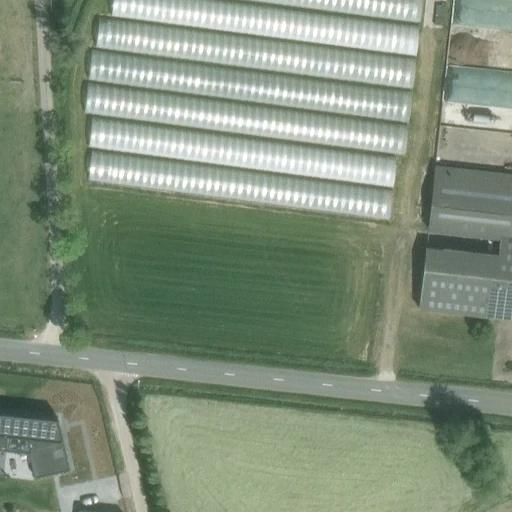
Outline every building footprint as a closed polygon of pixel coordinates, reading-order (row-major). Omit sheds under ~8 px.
[(104,0),(103,21),(89,21),(89,48),(165,50),(166,24),(220,26),(221,0),(104,0)] [(296,39),(404,54),(408,23),(407,23),(410,0),(315,0),(316,2),(319,2),(317,17),(251,7),(251,9),(239,7),(236,26),(297,35),(296,39)] [(441,0),(433,100),(511,106),(511,31),(450,26),(451,8),(460,8),(460,0),(441,0)] [(403,58),(281,46),(280,61),(317,65),(316,76),(400,85),(403,58)] [(186,63),(83,55),(81,79),(184,86),(186,63)] [(311,83),(308,107),(391,116),(393,92),(311,83)] [(95,114),(167,122),(168,111),(182,112),(183,104),(168,102),(169,96),(81,85),(78,107),(95,109),(95,114)] [(437,107),(435,159),(461,160),(463,108),(437,107)] [(380,186),(390,127),(317,114),(313,134),(337,138),(334,154),(317,151),(315,162),(333,165),(331,178),(380,186)] [(80,144),(160,147),(161,126),(81,123),(80,144)] [(83,179),(157,183),(159,161),(148,160),(148,167),(128,166),(128,162),(84,159),(83,179)] [(325,211),(375,213),(376,189),(327,186),(325,211)] [(420,309),(511,318),(511,231),(505,231),(503,254),(427,246),(420,309)] [(70,470),(58,417),(0,411),(0,448),(31,452),(36,477),(70,470)]
